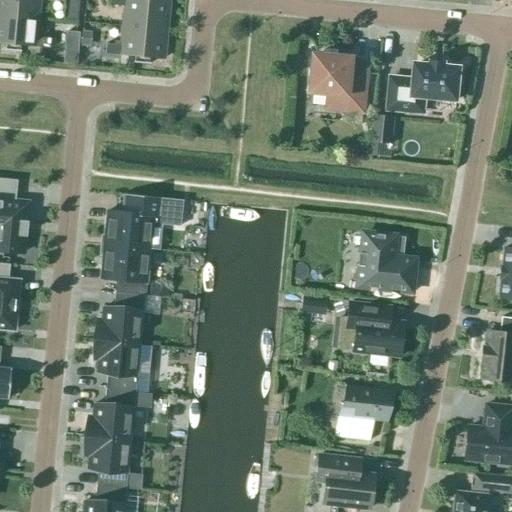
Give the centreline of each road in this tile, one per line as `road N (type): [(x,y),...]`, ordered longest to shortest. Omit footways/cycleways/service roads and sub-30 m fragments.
road 1 (residential): [(504,27),(406,511)]
road 2 (residential): [(78,90),(37,511)]
road 3 (residential): [(78,90),(187,100),(209,5),(266,4)]
road 4 (residential): [(266,4),(504,27)]
